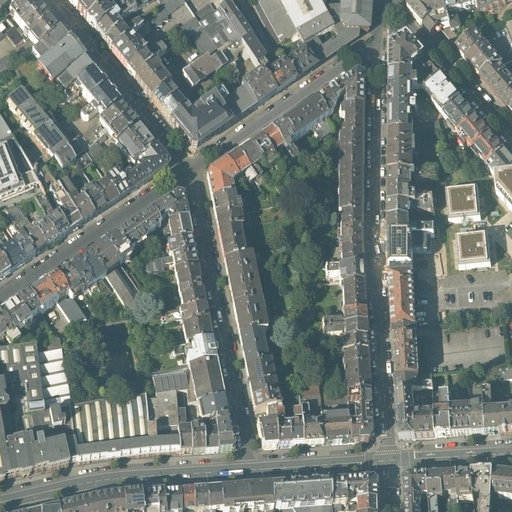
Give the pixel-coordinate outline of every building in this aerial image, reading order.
[(24,0),(0,0),(0,11),(4,17),(10,12),(24,0)] [(40,8),(33,0),(24,0),(10,12),(20,24),(30,15),(40,8)] [(70,0),(76,9),(86,1),(87,0),(70,0)] [(101,0),(87,0),(86,1),(76,9),(86,20),(96,12),(104,6),(100,1),(101,0)] [(123,0),(109,11),(104,6),(96,12),(86,20),(95,31),(104,24),(115,14),(136,3),(133,0),(123,0)] [(140,0),(136,3),(115,14),(104,24),(95,31),(105,42),(113,35),(121,28),(117,21),(137,11),(141,17),(156,7),(160,4),(167,0),(140,0)] [(167,0),(160,4),(169,15),(185,3),(183,0),(167,0)] [(324,9),(319,0),(261,0),(253,4),(275,47),(298,34),(306,48),(334,30),(324,9)] [(339,0),(340,8),(324,9),(334,30),(306,48),(318,67),(339,54),(359,40),(359,37),(358,34),(369,35),(371,0),(339,0)] [(450,26),(441,0),(430,0),(409,7),(408,9),(408,11),(431,38),(440,31),(450,26)] [(453,14),(459,12),(455,0),(441,0),(450,26),(452,33),(460,30),(456,17),(453,16),(453,14)] [(475,0),(455,0),(459,12),(460,13),(478,8),(475,0)] [(475,0),(478,8),(479,13),(507,5),(506,1),(509,0),(475,0)] [(265,60),(230,3),(199,23),(202,28),(189,37),(205,60),(183,74),(193,90),(228,67),(233,81),(235,84),(239,82),(239,74),(235,69),(238,53),(245,49),(257,66),(265,60)] [(158,13),(143,26),(137,31),(142,37),(169,15),(160,4),(156,7),(158,13)] [(50,20),(40,8),(30,15),(20,24),(30,36),(40,28),(50,20)] [(187,39),(189,37),(202,28),(199,23),(195,17),(179,28),(187,39)] [(493,18),(482,22),(486,34),(497,29),(493,18)] [(59,31),(50,20),(40,28),(30,36),(29,37),(33,42),(29,45),(22,50),(27,56),(32,53),(32,54),(38,49),(50,39),(59,31)] [(113,35),(105,42),(112,51),(121,44),(131,35),(137,31),(143,26),(138,20),(124,32),(121,28),(113,35)] [(450,26),(440,31),(457,50),(463,45),(452,34),(452,33),(450,26)] [(13,27),(5,33),(16,46),(24,39),(13,27)] [(76,86),(93,72),(76,52),(59,31),(50,39),(38,49),(32,54),(42,65),(37,69),(52,87),(56,83),(66,94),(76,86)] [(135,61),(145,53),(131,35),(121,44),(112,51),(127,68),(135,61)] [(467,64),(480,79),(486,74),(499,68),(502,67),(499,63),(476,37),(467,41),(463,45),(457,50),(467,64)] [(511,44),(509,37),(506,38),(510,47),(511,46),(511,48),(508,57),(499,63),(502,67),(506,66),(511,63),(511,44)] [(401,44),(390,51),(390,76),(413,76),(413,72),(413,70),(418,66),(417,65),(424,59),(408,40),(401,44)] [(143,73),(155,63),(167,53),(161,46),(148,57),(145,53),(135,61),(127,68),(135,79),(143,73)] [(283,63),(296,82),(318,67),(306,48),(283,63)] [(7,55),(0,59),(0,72),(27,56),(22,50),(8,57),(7,55)] [(143,73),(135,79),(152,100),(161,94),(169,87),(172,86),(155,63),(143,73)] [(296,82),(283,63),(264,76),(277,96),(296,82)] [(427,88),(440,77),(430,67),(420,75),(413,76),(413,82),(418,82),(418,89),(427,88)] [(494,94),(509,113),(511,110),(511,83),(499,68),(486,74),(480,79),(494,94)] [(89,102),(106,88),(99,80),(93,72),(76,86),(89,102)] [(277,96),(264,76),(262,72),(256,75),(240,86),(243,90),(255,109),(273,98),(277,96)] [(345,107),(362,107),(362,78),(356,74),(331,91),(337,100),(343,96),(345,98),(345,107)] [(413,76),(390,76),(390,90),(413,90),(418,89),(418,82),(413,82),(413,76)] [(432,104),(442,116),(460,101),(440,77),(427,88),(424,91),(434,103),(432,104)] [(170,105),(178,98),(169,87),(161,94),(152,100),(161,112),(170,105)] [(106,88),(89,102),(93,108),(91,110),(90,108),(80,116),(84,120),(88,120),(98,112),(100,115),(103,119),(120,105),(117,102),(110,93),(106,88)] [(54,159),(66,149),(68,148),(41,115),(44,113),(38,105),(35,107),(21,90),(5,103),(52,160),(54,159)] [(255,109),(243,90),(226,101),(224,97),(222,94),(215,97),(232,124),(255,109)] [(390,90),(390,135),(413,135),(413,125),(413,115),(416,115),(416,97),(413,97),(413,90),(390,90)] [(315,102),(326,118),(332,114),(332,113),(330,110),(335,107),(335,105),(334,103),(338,101),(337,100),(331,91),(315,102)] [(232,124),(215,97),(190,115),(186,108),(178,115),(169,121),(192,149),(197,150),(232,124)] [(170,105),(161,112),(169,121),(178,115),(186,108),(178,98),(170,105)] [(442,116),(457,133),(475,119),(460,101),(442,116)] [(294,141),(311,129),(319,141),(333,132),(326,118),(315,102),(283,124),(294,141)] [(120,105),(103,119),(99,122),(102,126),(106,130),(108,133),(129,116),(120,105)] [(344,137),(361,137),(362,107),(345,107),(343,107),(339,111),(339,118),(344,118),(344,137)] [(116,144),(137,127),(129,116),(108,133),(116,144)] [(0,141),(11,137),(0,119),(0,141)] [(457,133),(472,151),(489,136),(475,119),(457,133)] [(68,148),(66,149),(74,161),(85,152),(108,133),(106,130),(103,132),(100,128),(102,126),(99,122),(68,148)] [(413,135),(441,133),(438,123),(413,125),(413,135)] [(271,132),(283,150),(291,162),(297,157),(291,147),(289,148),(287,146),(294,141),(283,124),(271,132)] [(134,166),(139,162),(155,148),(137,127),(116,144),(115,144),(134,166)] [(260,140),(282,173),(289,168),(280,155),(278,156),(277,154),(283,150),(271,132),(260,140)] [(389,175),(412,175),(412,157),(415,157),(415,145),(413,145),(413,135),(390,135),(389,175)] [(487,168),(504,153),(489,136),(472,151),(486,168),(487,168)] [(340,167),(361,167),(361,137),(344,137),(340,137),(340,143),(339,143),(339,162),(340,162),(340,167)] [(260,140),(248,147),(260,165),(264,171),(269,168),(276,177),(282,173),(260,140)] [(0,199),(25,190),(7,146),(0,149),(0,199)] [(248,147),(237,155),(255,182),(261,178),(256,171),(255,172),(253,170),(260,165),(248,147)] [(121,180),(130,194),(149,181),(167,168),(168,164),(155,148),(139,162),(142,165),(136,169),(139,173),(131,178),(129,174),(127,176),(121,180)] [(74,161),(66,149),(54,159),(62,171),(75,162),(74,161)] [(511,175),(511,162),(504,153),(487,168),(486,168),(495,178),(511,175)] [(237,155),(225,163),(238,181),(244,176),(246,178),(245,179),(250,186),(255,182),(237,155)] [(117,162),(111,167),(121,180),(127,176),(122,168),(121,168),(117,162)] [(212,201),(233,197),(231,187),(232,185),(238,181),(225,163),(209,174),(207,179),(212,201)] [(104,181),(106,183),(118,202),(130,194),(121,180),(111,167),(111,166),(105,170),(109,178),(104,181)] [(340,197),(361,197),(361,167),(340,167),(340,173),(338,173),(338,191),(340,191),(340,197)] [(389,175),(389,191),(411,191),(411,181),(414,181),(414,183),(415,184),(437,182),(437,173),(412,175),(389,175)] [(511,175),(495,178),(496,193),(511,212),(511,175)] [(106,183),(94,191),(107,209),(118,202),(106,183)] [(65,184),(57,189),(81,227),(94,218),(82,201),(77,204),(76,201),(76,199),(74,196),(74,197),(70,191),(65,184)] [(464,190),(445,192),(449,224),(480,220),(479,205),(477,189),(473,189),(473,187),(463,188),(464,190)] [(64,230),(68,236),(81,227),(57,189),(49,194),(53,201),(53,202),(57,207),(56,208),(58,210),(60,211),(62,214),(57,218),(58,219),(64,230)] [(82,196),(80,198),(82,201),(94,218),(96,217),(102,213),(107,209),(94,191),(93,189),(82,196)] [(389,202),(389,206),(433,206),(433,198),(416,198),(416,197),(411,197),(411,191),(389,191),(389,202)] [(168,224),(187,221),(182,197),(177,196),(151,213),(157,222),(157,223),(164,218),(168,224)] [(215,219),(239,214),(240,214),(238,204),(234,205),(233,197),(212,201),(215,219)] [(341,214),(341,230),(360,229),(361,197),(340,197),(338,197),(338,214),(341,214)] [(44,224),(56,244),(68,236),(64,230),(58,219),(50,223),(49,222),(51,219),(42,204),(33,206),(44,224)] [(389,211),(388,221),(409,221),(409,212),(412,212),(412,214),(434,214),(433,206),(389,206),(389,211)] [(16,232),(27,224),(18,210),(3,213),(12,225),(16,232)] [(151,213),(116,237),(127,254),(146,242),(146,239),(160,230),(157,223),(157,222),(151,213)] [(215,219),(218,233),(239,228),(242,228),(239,214),(215,219)] [(168,230),(168,231),(169,236),(171,244),(191,240),(187,221),(168,224),(168,230)] [(388,221),(389,236),(434,236),(434,229),(409,229),(409,221),(388,221)] [(41,230),(34,234),(45,251),(56,244),(44,224),(39,227),(41,230)] [(12,248),(24,266),(34,259),(21,238),(16,232),(12,225),(5,229),(16,245),(12,248)] [(224,261),(244,257),(240,235),(239,235),(238,229),(239,229),(239,228),(218,233),(224,261)] [(341,230),(341,249),(360,248),(360,229),(341,230)] [(21,238),(34,259),(45,251),(34,234),(33,233),(28,237),(26,235),(21,238)] [(487,235),(456,238),(459,270),(477,268),(477,270),(487,269),(487,267),(490,267),(489,252),(487,235)] [(389,236),(390,277),(412,275),(412,269),(412,252),(434,252),(434,236),(389,236)] [(116,237),(104,245),(119,266),(130,258),(127,254),(116,237)] [(171,244),(167,245),(170,258),(172,257),(194,253),(191,240),(171,244)] [(104,245),(89,255),(104,276),(119,266),(104,245)] [(161,247),(155,250),(158,254),(159,260),(164,259),(161,247)] [(0,251),(0,261),(9,276),(24,266),(12,248),(2,255),(0,251)] [(341,249),(342,268),(361,267),(360,248),(341,249)] [(172,257),(173,263),(174,271),(196,267),(194,253),(172,257)] [(89,255),(78,263),(97,292),(102,298),(109,294),(100,282),(105,278),(104,276),(89,255)] [(226,275),(253,269),(251,256),(244,257),(224,261),(226,275)] [(143,278),(164,273),(162,265),(173,263),(172,257),(170,258),(164,259),(159,260),(135,265),(143,278)] [(0,261),(0,282),(9,276),(0,261)] [(78,263),(67,271),(81,291),(85,288),(90,296),(97,292),(78,263)] [(196,267),(174,271),(176,279),(179,291),(178,291),(180,298),(202,294),(196,267)] [(342,284),(362,283),(361,267),(342,268),(325,269),(325,277),(339,276),(339,284),(342,284)] [(229,290),(257,284),(254,269),(253,269),(226,275),(229,290)] [(67,271),(56,278),(68,296),(70,300),(81,292),(81,291),(67,271)] [(137,309),(113,273),(105,279),(111,288),(128,313),(138,311),(137,309)] [(393,329),(414,328),(415,327),(412,275),(390,277),(391,301),(393,329)] [(56,278),(44,286),(57,306),(69,325),(84,322),(71,301),(66,304),(63,300),(68,296),(56,278)] [(344,315),(364,314),(362,283),(342,284),(344,315)] [(233,305),(260,300),(257,284),(229,290),(233,305)] [(41,288),(28,296),(40,314),(43,319),(44,321),(51,318),(50,317),(47,316),(46,316),(44,314),(54,307),(57,306),(44,286),(41,288)] [(180,298),(183,312),(205,307),(202,294),(180,298)] [(28,296),(16,305),(22,315),(28,323),(40,314),(28,296)] [(236,321),(263,316),(260,300),(233,305),(236,321)] [(16,305),(0,316),(7,325),(14,335),(19,332),(19,330),(21,328),(24,332),(31,327),(28,323),(22,315),(16,305)] [(185,325),(207,321),(205,307),(183,312),(165,315),(166,323),(182,320),(181,318),(184,318),(185,325)] [(322,329),(365,327),(364,314),(344,315),(342,316),(343,323),(340,323),(340,320),(322,321),(322,329)] [(0,316),(0,315),(0,347),(0,344),(4,342),(3,339),(5,338),(12,349),(20,344),(14,335),(7,325),(0,316)] [(239,336),(258,333),(266,331),(263,316),(236,321),(239,336)] [(187,346),(211,341),(207,321),(185,325),(183,326),(186,346),(187,346)] [(344,341),(365,340),(365,327),(322,329),(323,337),(341,336),(341,335),(343,335),(344,341)] [(417,379),(419,379),(416,328),(393,329),(394,356),(396,380),(417,379)] [(239,336),(245,367),(264,364),(258,333),(239,336)] [(343,354),(366,353),(365,340),(344,341),(339,342),(340,355),(343,354)] [(0,483),(3,483),(3,481),(21,477),(26,476),(30,475),(30,474),(48,470),(48,473),(78,466),(107,461),(118,460),(173,456),(179,456),(176,414),(175,394),(183,393),(187,393),(188,407),(194,406),(198,405),(223,400),(217,369),(215,362),(188,367),(151,375),(155,397),(145,398),(97,404),(76,408),(74,401),(69,397),(59,341),(55,342),(45,348),(36,354),(35,348),(2,352),(0,351),(0,483)] [(188,367),(215,362),(211,341),(187,346),(186,346),(172,348),(173,356),(188,353),(189,359),(187,360),(188,367)] [(71,350),(68,352),(72,359),(77,355),(74,350),(71,350)] [(344,367),(367,366),(366,353),(343,354),(344,367)] [(249,387),(274,385),(270,363),(264,364),(245,367),(249,387)] [(347,394),(369,393),(367,366),(344,367),(346,394),(347,394)] [(495,371),(495,382),(511,380),(511,368),(509,369),(495,371)] [(412,393),(432,392),(431,378),(426,379),(426,378),(419,379),(417,379),(396,380),(395,380),(396,394),(412,393)] [(319,397),(319,395),(318,382),(297,383),(299,405),(306,404),(306,398),(319,397)] [(252,402),(277,397),(274,385),(249,387),(252,402)] [(448,395),(451,438),(471,437),(469,410),(454,411),(454,406),(457,406),(456,389),(448,390),(448,395)] [(469,410),(471,437),(485,436),(482,392),(482,389),(474,390),(475,407),(476,409),(469,410)] [(482,392),(485,436),(499,435),(497,413),(491,413),(491,410),(493,410),(491,391),(482,392)] [(432,392),(412,393),(415,440),(435,439),(433,410),(432,392)] [(176,414),(184,413),(183,393),(175,394),(176,414)] [(349,426),(370,425),(369,393),(347,394),(347,404),(348,416),(349,426)] [(396,394),(399,441),(415,440),(412,393),(396,394)] [(346,394),(319,395),(319,397),(319,406),(347,404),(347,394),(346,394)] [(440,409),(433,410),(435,439),(451,438),(448,395),(439,396),(440,409)] [(252,402),(255,414),(266,412),(274,410),(279,409),(277,397),(252,402)] [(511,411),(508,412),(507,397),(496,398),(497,413),(499,435),(501,435),(511,434),(511,411)] [(225,408),(223,400),(198,405),(200,413),(202,423),(209,422),(216,421),(227,419),(225,408)] [(194,406),(188,407),(190,426),(202,423),(200,413),(195,414),(194,406)] [(288,427),(290,449),(302,448),(302,447),(299,409),(299,408),(292,408),(293,426),(288,427)] [(299,409),(302,447),(322,446),(321,423),(312,423),(308,423),(307,408),(299,409)] [(263,424),(257,425),(261,447),(265,450),(269,450),(277,449),(275,414),(274,410),(266,412),(267,424),(263,424)] [(176,414),(179,456),(191,455),(190,431),(184,431),(184,429),(185,427),(184,413),(176,414)] [(275,414),(277,449),(290,449),(288,427),(283,427),(282,413),(275,414)] [(320,418),(321,423),(322,446),(350,445),(349,426),(348,416),(320,418)] [(216,421),(218,453),(231,452),(234,449),(227,419),(216,421)] [(203,433),(205,454),(218,453),(216,421),(209,422),(209,433),(203,433)] [(370,425),(349,426),(350,445),(364,444),(367,444),(371,439),(370,425)] [(190,431),(191,455),(205,454),(203,433),(198,433),(198,431),(190,431)] [(490,511),(492,497),(493,472),(473,475),(474,499),(485,499),(485,503),(481,503),(481,510),(481,511),(490,511)] [(511,474),(493,472),(492,497),(511,499),(511,474)] [(459,503),(474,502),(474,499),(473,475),(457,476),(459,503)] [(457,476),(442,477),(443,497),(452,497),(452,500),(450,503),(450,511),(459,511),(459,503),(457,476)] [(442,477),(428,478),(430,511),(438,511),(438,502),(443,502),(443,497),(442,477)] [(406,511),(430,511),(428,478),(410,479),(406,483),(407,507),(406,511)] [(357,483),(346,484),(347,500),(351,501),(353,500),(354,499),(356,498),(356,504),(377,504),(378,486),(375,484),(373,482),(364,482),(357,483)] [(306,486),(302,486),(303,508),(333,506),(332,484),(306,486)] [(346,484),(332,484),(333,506),(347,505),(347,503),(347,500),(346,484)] [(300,508),(303,508),(302,486),(299,486),(272,488),(274,509),(300,508)] [(227,491),(222,491),(223,511),(222,511),(243,511),(244,511),(251,510),(251,511),(267,511),(274,511),(274,509),(272,488),(264,488),(227,491)] [(222,491),(209,492),(209,511),(213,511),(223,511),(222,491)] [(209,511),(209,492),(194,493),(195,511),(209,511)] [(195,511),(194,493),(181,494),(182,511),(195,511)] [(182,511),(181,494),(165,495),(166,511),(182,511)] [(166,511),(165,495),(141,496),(142,511),(166,511)] [(142,511),(141,496),(124,497),(125,511),(142,511)] [(90,503),(59,510),(59,511),(125,511),(124,497),(90,503)] [(347,503),(347,505),(346,511),(377,511),(377,504),(356,504),(347,503)]
